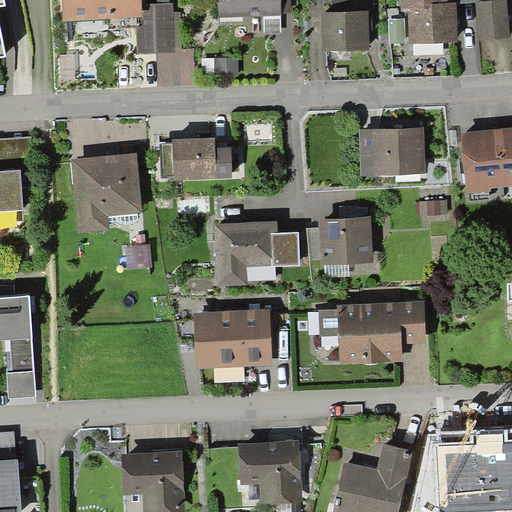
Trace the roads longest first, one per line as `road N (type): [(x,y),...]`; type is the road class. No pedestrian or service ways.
road 1 (residential): [(511,83),(147,92),(0,105)]
road 2 (residential): [(0,420),(511,397)]
